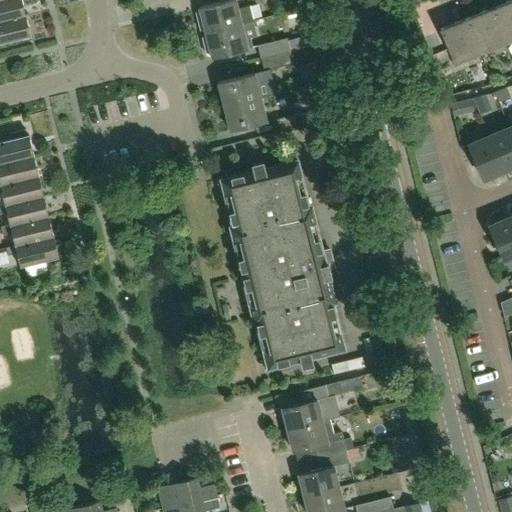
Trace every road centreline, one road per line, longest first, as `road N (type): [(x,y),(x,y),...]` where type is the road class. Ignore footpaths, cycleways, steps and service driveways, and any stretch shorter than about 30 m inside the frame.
road 1 (tertiary): [(474,511),(346,0)]
road 2 (residential): [(0,95),(104,68),(98,0)]
